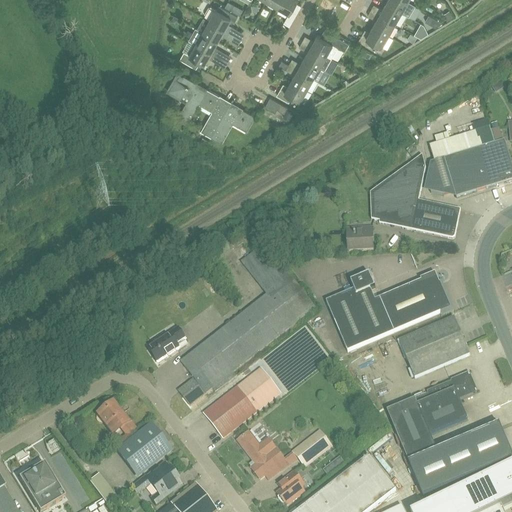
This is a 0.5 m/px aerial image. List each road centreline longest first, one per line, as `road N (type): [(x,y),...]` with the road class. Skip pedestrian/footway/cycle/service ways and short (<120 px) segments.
road 1 (unclassified): [(0,450),(109,382),(137,381),(242,511)]
road 2 (unknown): [(335,261),(356,253),(435,259),(490,236)]
road 3 (unclassified): [(511,348),(482,268),(490,236),(511,216)]
